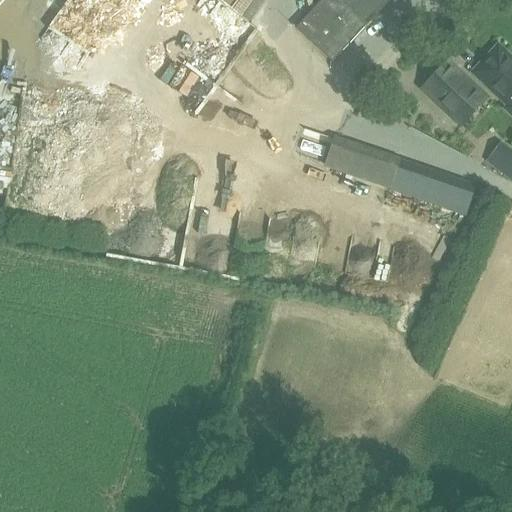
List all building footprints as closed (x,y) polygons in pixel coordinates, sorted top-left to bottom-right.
[(252,0),(247,0),(241,11),(225,2),(195,54),(218,68),(235,38),(256,50),(269,28),(263,25),(271,11),(252,0)] [(321,0),(296,28),(333,62),(390,0),(321,0)] [(470,76),(505,109),(502,112),(511,121),(511,60),(498,47),(470,76)] [(234,81),(250,58),(238,49),(222,72),(234,81)] [(463,124),(487,98),(448,62),(424,87),(463,124)] [(133,113),(140,116),(120,157),(160,176),(187,120),(140,97),(133,113)] [(300,129),(296,154),(306,155),(310,130),(300,129)] [(391,190),(401,158),(334,136),(324,167),(391,190)] [(500,175),(511,159),(511,155),(499,145),(485,163),(500,175)] [(449,204),(445,216),(459,221),(463,209),(449,204)]
